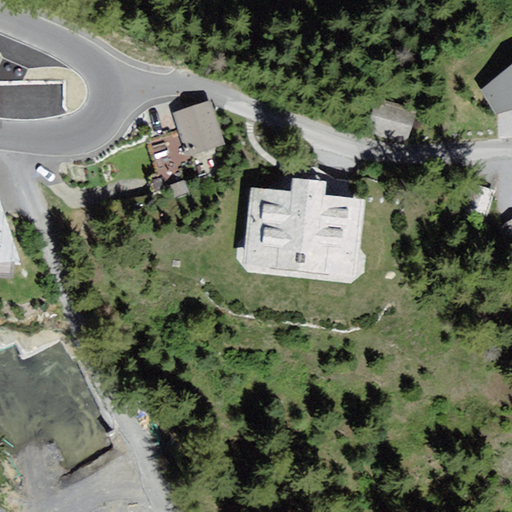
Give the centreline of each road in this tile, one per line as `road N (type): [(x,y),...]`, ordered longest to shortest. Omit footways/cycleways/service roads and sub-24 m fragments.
road 1 (residential): [(104,56),(378,140),(511,148)]
road 2 (unclassified): [(0,142),(87,142),(115,120),(123,87),(104,56)]
